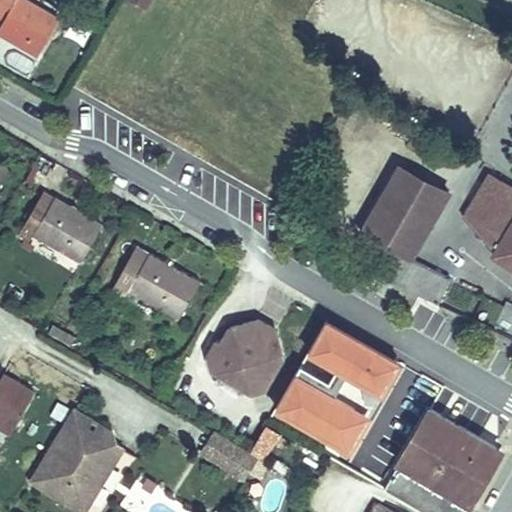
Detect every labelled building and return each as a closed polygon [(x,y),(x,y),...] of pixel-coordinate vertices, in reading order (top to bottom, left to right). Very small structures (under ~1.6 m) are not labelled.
[(149,0),(128,0),(114,23),(135,34),(154,3),(149,0)] [(41,42),(0,17),(5,10),(0,7),(0,64),(20,76),(41,42)] [(394,155),(377,182),(419,211),(437,185),(394,155)] [(359,281),(425,315),(442,287),(391,254),(419,211),(377,182),(349,226),(380,246),(359,281)] [(481,275),(511,297),(511,210),(487,193),(460,233),(485,266),(481,275)] [(82,239),(21,203),(0,236),(0,248),(12,256),(17,248),(61,274),(82,239)] [(158,331),(181,296),(121,260),(92,307),(113,319),(119,308),(158,331)] [(244,325),(245,330),(247,337),(256,343),(264,341),(267,333),(247,321),(244,325)] [(270,370),(264,341),(256,343),(247,337),(245,330),(219,336),(210,351),(203,348),(195,362),(198,376),(233,397),(255,393),(270,370)] [(0,437),(4,440),(24,408),(0,393),(0,437)] [(86,430),(69,419),(27,480),(41,490),(36,497),(58,511),(98,511),(128,469),(108,456),(81,438),(86,430)] [(410,421),(363,496),(390,511),(443,511),(473,461),(410,421)] [(271,452),(281,434),(269,428),(260,446),(271,452)] [(106,444),(86,430),(81,438),(108,456),(106,444)] [(234,464),(198,443),(184,464),(235,500),(249,476),(234,464)] [(36,497),(41,490),(27,480),(22,488),(36,497)]
